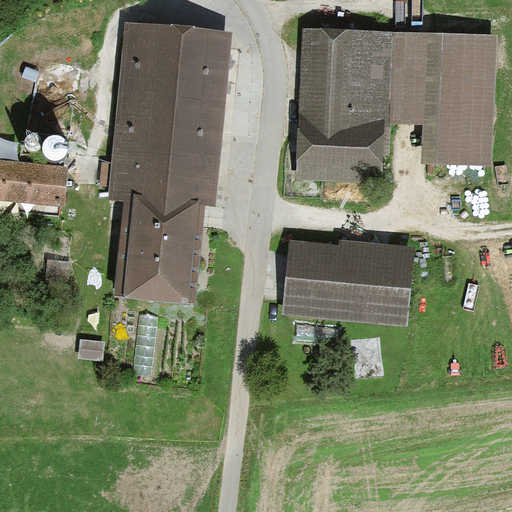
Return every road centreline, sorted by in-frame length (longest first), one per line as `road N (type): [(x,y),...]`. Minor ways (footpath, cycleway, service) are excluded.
road 1 (unclassified): [(246,0),(268,37),(275,79),(226,511)]
road 2 (track): [(260,213),(400,232),(511,228)]
